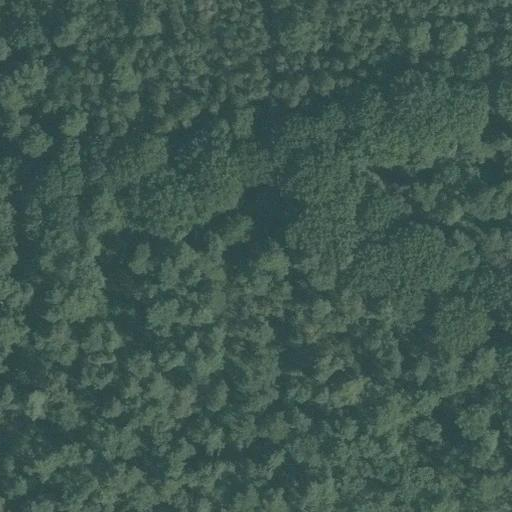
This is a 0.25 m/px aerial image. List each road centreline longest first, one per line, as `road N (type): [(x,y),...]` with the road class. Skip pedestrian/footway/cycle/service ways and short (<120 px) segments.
road 1 (track): [(262,170),(511,315)]
road 2 (track): [(511,64),(262,170)]
road 3 (track): [(0,186),(262,170)]
